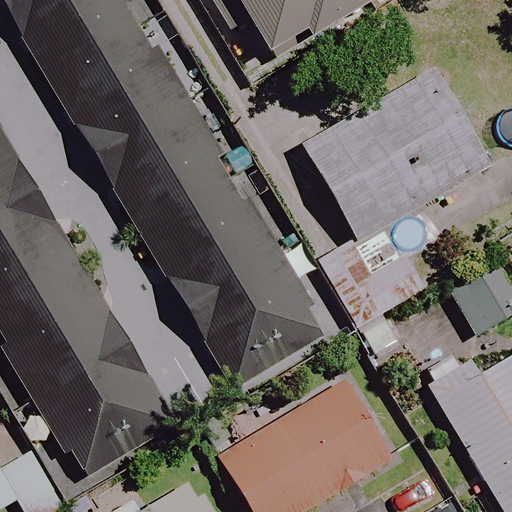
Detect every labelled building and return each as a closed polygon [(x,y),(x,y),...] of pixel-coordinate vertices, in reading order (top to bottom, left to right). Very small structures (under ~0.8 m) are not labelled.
[(120,0),(0,0),(0,15),(227,392),(322,334),(120,0)] [(227,0),(265,62),(302,40),(306,47),(383,0),(227,0)] [(488,170),(430,73),(298,153),(352,243),(313,267),(353,333),(418,295),(381,234),(488,170)] [(171,431),(0,143),(0,355),(78,487),(171,431)] [(511,318),(511,305),(490,269),(445,295),(472,341),(511,318)] [(511,511),(511,358),(474,381),(465,366),(424,391),(495,511),(511,511)] [(309,511),(390,465),(343,385),(214,461),(243,511),(309,511)] [(0,471),(0,511),(1,511),(13,506),(16,511),(52,511),(57,509),(25,456),(0,471)] [(205,511),(191,487),(148,511),(205,511)]
